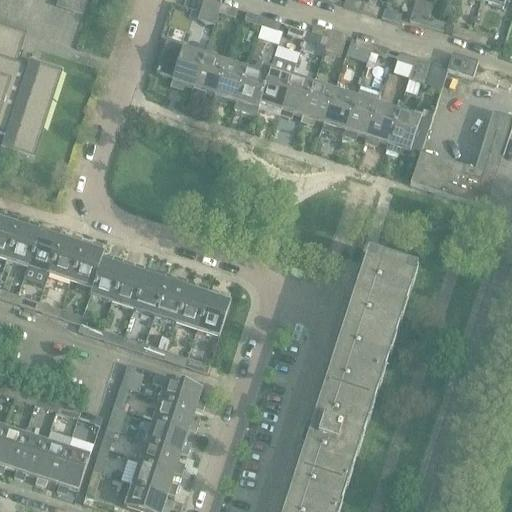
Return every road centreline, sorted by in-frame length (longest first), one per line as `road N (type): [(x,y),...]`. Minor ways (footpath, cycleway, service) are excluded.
road 1 (residential): [(207,511),(281,279),(113,221),(96,205),(94,176),(149,0)]
road 2 (residential): [(239,0),(511,70)]
road 3 (tertiary): [(425,511),(511,244)]
